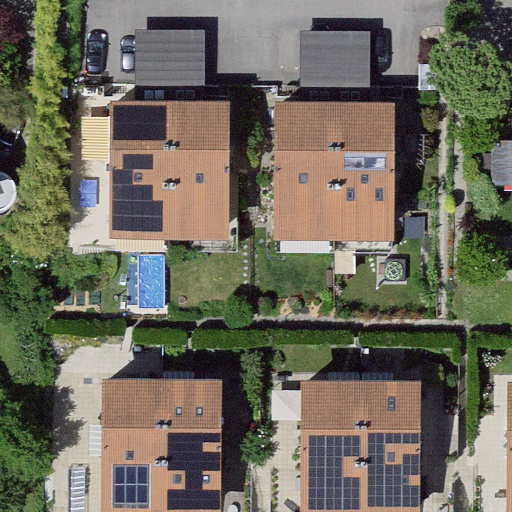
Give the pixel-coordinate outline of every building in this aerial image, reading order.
[(208,41),(141,39),(139,98),(206,100),(208,41)] [(373,40),(309,39),(308,94),(372,96),(373,40)] [(173,250),(175,115),(118,114),(117,250),(173,250)] [(334,250),(336,115),(280,114),(278,249),(334,250)] [(232,116),(175,115),(173,250),(230,251),(232,116)] [(393,116),(336,115),(334,250),(392,251),(393,116)] [(365,511),(367,393),(310,392),(309,511),(365,511)] [(422,511),(424,394),(367,393),(365,511),(422,511)] [(159,511),(161,395),(105,395),(103,511),(159,511)] [(216,511),(218,396),(161,395),(159,511),(216,511)]
